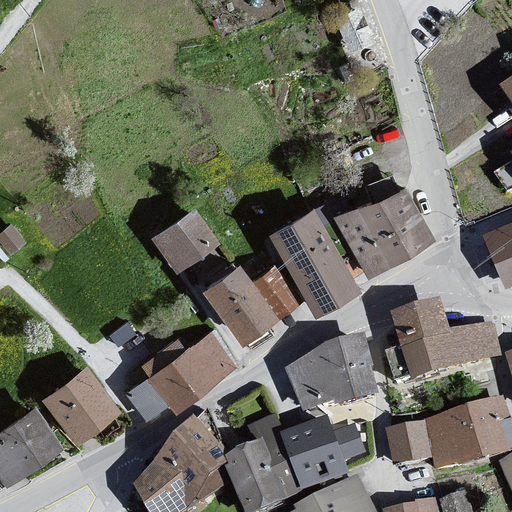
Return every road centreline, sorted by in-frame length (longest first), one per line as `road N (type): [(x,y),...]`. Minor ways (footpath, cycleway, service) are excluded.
road 1 (unclassified): [(114,455),(451,264)]
road 2 (residential): [(447,243),(395,39)]
road 3 (unclassified): [(7,511),(114,455)]
